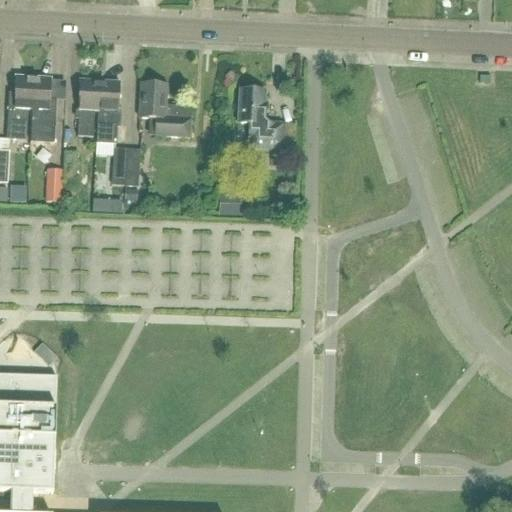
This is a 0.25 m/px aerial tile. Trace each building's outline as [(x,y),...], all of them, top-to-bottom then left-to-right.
[(32,114),(33,82),(16,81),(15,97),(9,97),(7,143),(25,144),(27,113),(32,114)] [(33,82),(32,114),(30,147),(53,148),(55,104),(49,104),(50,82),(33,82)] [(97,130),(99,85),(79,84),(79,85),(80,85),(77,140),(92,141),(94,115),(98,115),(97,130)] [(97,130),(96,146),(113,147),(115,147),(117,116),(118,116),(119,86),(99,85),(98,115),(97,130)] [(189,142),(190,123),(189,123),(189,119),(188,116),(186,113),(183,111),(180,111),(165,110),(166,89),(140,88),(139,122),(151,122),(150,139),(189,142)] [(282,126),(269,125),(263,125),(265,94),(239,93),(237,127),(249,128),(248,151),(280,153),(282,126)] [(96,146),(95,160),(112,161),(113,151),(113,147),(100,146),(96,146)] [(124,190),(126,152),(113,151),(112,161),(110,189),(124,190)] [(126,152),(124,190),(137,191),(139,153),(126,152)] [(0,154),(0,186),(7,187),(8,155),(0,154)] [(75,190),(77,156),(64,155),(62,190),(75,190)] [(60,205),(62,173),(46,173),(45,205),(60,205)] [(126,193),(125,203),(134,204),(135,194),(126,193)] [(240,220),(240,214),(240,200),(219,199),(218,220),(240,220)] [(108,202),(107,216),(121,217),(122,203),(108,202)] [(42,346),(33,356),(48,370),(57,361),(42,346)] [(30,511),(31,496),(53,497),(54,441),(56,381),(0,378),(0,494),(11,495),(10,511),(30,511)]
